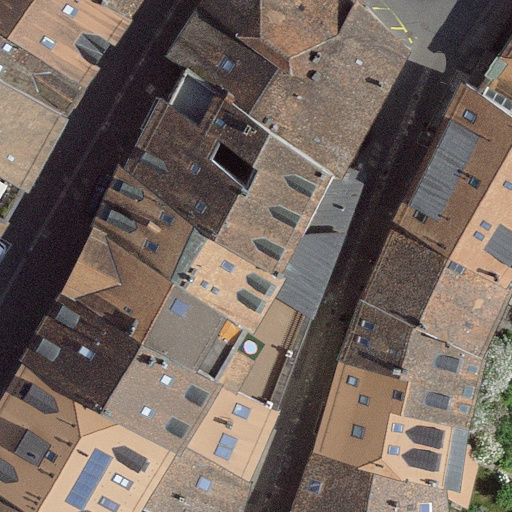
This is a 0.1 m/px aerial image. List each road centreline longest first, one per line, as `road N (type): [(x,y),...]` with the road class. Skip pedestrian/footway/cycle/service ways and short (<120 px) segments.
road 1 (residential): [(448,9),(266,511)]
road 2 (residential): [(0,302),(179,0)]
